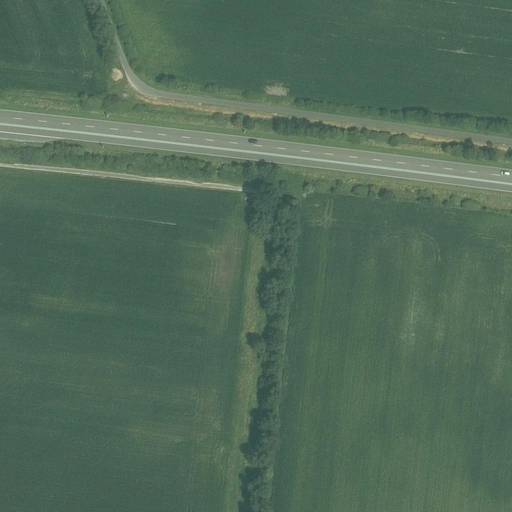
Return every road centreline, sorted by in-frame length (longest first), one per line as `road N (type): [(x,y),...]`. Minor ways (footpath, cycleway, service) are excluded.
road 1 (trunk): [(0,121),(511,182)]
road 2 (unclassified): [(102,0),(130,74),(144,89),(511,138)]
road 3 (unclassified): [(0,152),(283,178)]
